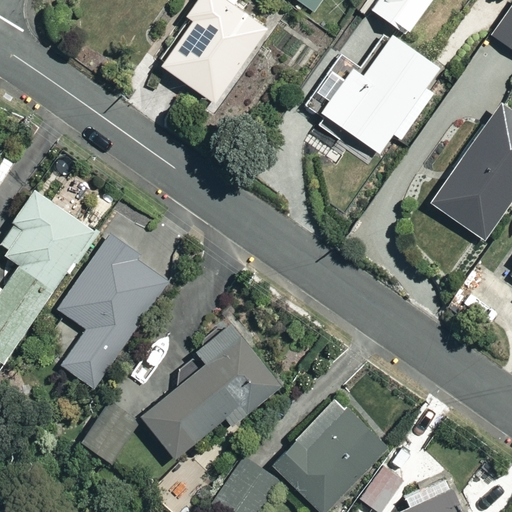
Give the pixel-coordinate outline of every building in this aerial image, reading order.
[(195,26),(164,71),(219,108),(272,29),(229,0),(199,0),(187,20),(195,26)] [(294,0),(311,11),(318,0),(294,0)] [(381,0),(371,14),(408,39),(435,0),(381,0)] [(511,4),(490,33),(511,49),(511,4)] [(354,72),(324,117),(381,153),(439,65),(396,37),(367,81),(354,72)] [(432,209),(488,247),(511,210),(511,109),(502,103),(432,209)] [(0,350),(4,353),(96,225),(31,178),(0,221),(0,246),(17,259),(0,282),(0,350)] [(165,279),(103,233),(52,303),(83,325),(57,361),(89,385),(165,279)] [(137,406),(171,448),(220,409),(229,420),(280,378),(225,312),(188,342),(200,355),(137,406)] [(334,386),(268,453),(325,508),(390,441),(334,386)] [(131,416),(106,400),(80,438),(105,454),(131,416)] [(241,449),(204,502),(218,511),(255,511),(280,477),(241,449)] [(372,511),(466,511),(451,477),(372,511)]
